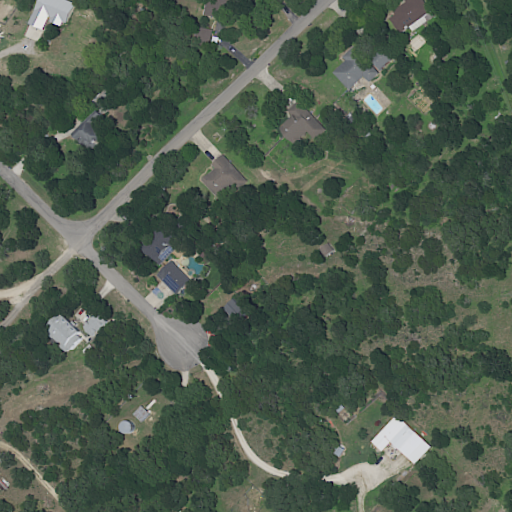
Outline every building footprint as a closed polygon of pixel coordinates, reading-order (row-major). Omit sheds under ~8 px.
[(72,4),(63,0),(36,0),(27,24),(43,31),(47,22),(62,28),(72,4)] [(204,0),(201,15),(217,19),(221,1),(218,0),(204,0)] [(430,11),(421,0),(407,0),(385,16),(398,34),(430,11)] [(193,44),(207,46),(209,30),(196,28),(193,44)] [(331,72),(348,91),(363,76),(369,83),(377,75),(354,50),(331,72)] [(325,131),(299,103),(278,122),(288,132),(285,135),(296,147),(308,136),(313,141),(325,131)] [(73,137),(85,151),(101,136),(88,123),(73,137)] [(198,178),(218,201),(233,187),(239,193),(248,184),(223,156),(198,178)] [(178,245),(165,233),(144,255),(158,267),(178,245)] [(155,276),(176,295),(189,281),(168,261),(155,276)] [(223,308),(238,325),(252,311),(237,295),(223,308)] [(69,354),(84,337),(61,316),(46,334),(69,354)] [(87,334),(95,339),(106,321),(98,316),(87,334)] [(370,442),(381,452),(390,443),(414,465),(431,448),(396,415),(370,442)]
